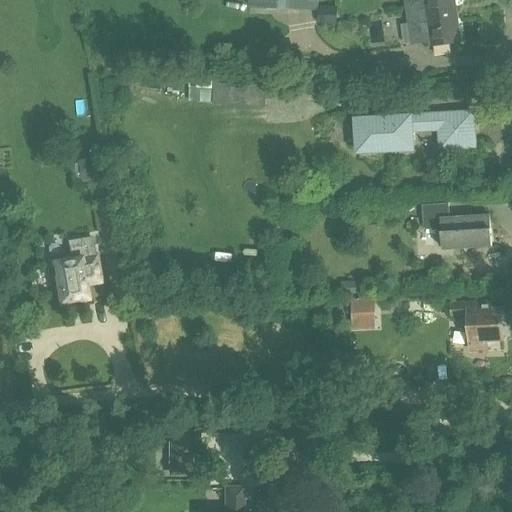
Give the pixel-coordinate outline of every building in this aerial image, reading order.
[(263,7),(317,10),(317,0),(256,0),(256,3),(264,4),(263,7)] [(434,45),(435,53),(450,51),(449,42),(462,40),(455,5),(459,5),(461,3),(462,0),(403,0),(411,44),(428,42),(429,46),(434,45)] [(318,7),(318,23),(337,23),(337,8),(318,7)] [(373,62),(376,84),(412,79),(408,57),(373,62)] [(189,81),(188,103),(213,104),(214,82),(189,81)] [(336,86),(336,97),(356,96),(355,86),(336,86)] [(390,146),(390,150),(408,149),(408,145),(412,145),(411,125),(421,125),(421,127),(439,126),(441,148),(474,146),(472,113),(399,117),(398,109),(373,110),(374,118),(356,119),(357,148),(390,146)] [(76,160),(80,181),(103,178),(100,156),(76,160)] [(442,232),(443,249),(491,246),(489,215),(450,218),(449,203),(422,204),(423,228),(442,232)] [(49,263),(56,307),(89,301),(87,285),(102,282),(93,236),(66,239),(70,259),(49,263)] [(364,293),(364,280),(342,280),(342,293),(364,293)] [(352,315),(353,330),(377,328),(376,313),(375,297),(352,299),(352,315)] [(467,316),(470,350),(488,349),(487,340),(503,339),(501,308),(492,309),(491,301),(467,303),(467,302),(450,303),(451,317),(467,316)] [(327,318),(327,328),(340,327),(340,318),(327,318)] [(30,356),(51,353),(49,338),(28,341),(30,356)] [(171,433),(171,473),(197,473),(197,433),(171,433)] [(244,511),(245,485),(223,485),(223,511),(244,511)]
